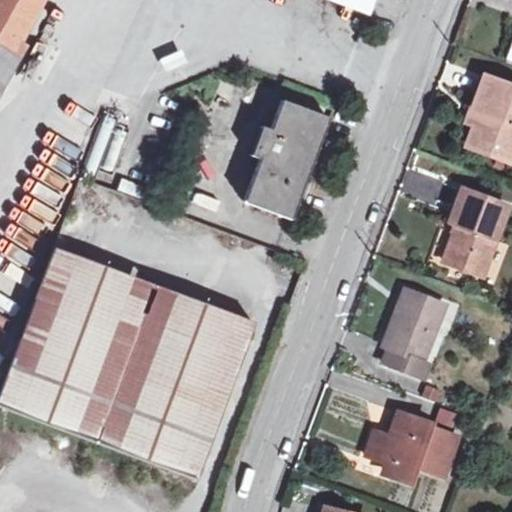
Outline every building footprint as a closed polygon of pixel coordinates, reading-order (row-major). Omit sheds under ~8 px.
[(18,50),(46,0),(0,0),(0,95),(24,54),(18,50)] [(330,0),(371,15),(376,0),(330,0)] [(472,144),(511,159),(511,85),(489,76),(477,108),(485,112),(479,126),(472,144)] [(285,100),(274,129),(264,126),(254,154),(263,158),(247,200),(295,219),(332,118),(285,100)] [(471,122),(479,126),(485,112),(477,108),(471,122)] [(466,189),(453,221),(461,224),(447,260),(485,275),(510,206),(466,189)] [(40,249),(0,384),(0,413),(202,472),(250,310),(40,249)] [(427,358),(429,350),(447,304),(408,288),(387,343),(393,347),(388,361),(426,376),(432,361),(427,358)] [(413,482),(418,466),(446,476),(461,435),(433,426),(434,421),(402,409),(395,427),(400,429),(397,436),(378,429),(369,454),(398,464),(395,475),(413,482)]
